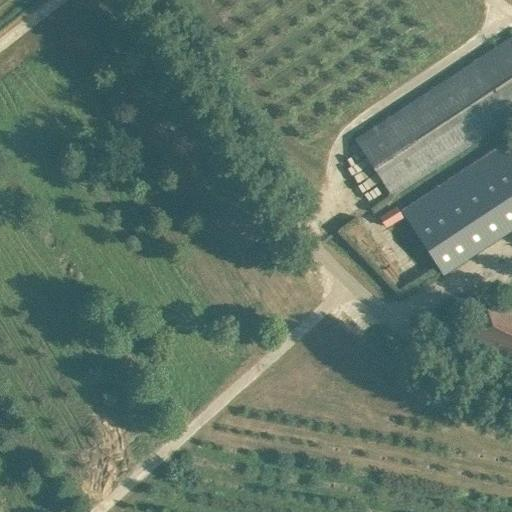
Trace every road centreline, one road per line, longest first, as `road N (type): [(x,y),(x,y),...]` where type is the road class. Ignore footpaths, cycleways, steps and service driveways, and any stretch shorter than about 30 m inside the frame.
road 1 (unclassified): [(511,389),(442,359),(343,284),(140,0)]
road 2 (track): [(343,284),(84,511)]
road 3 (unknown): [(308,240),(336,196),(355,125),(503,21)]
